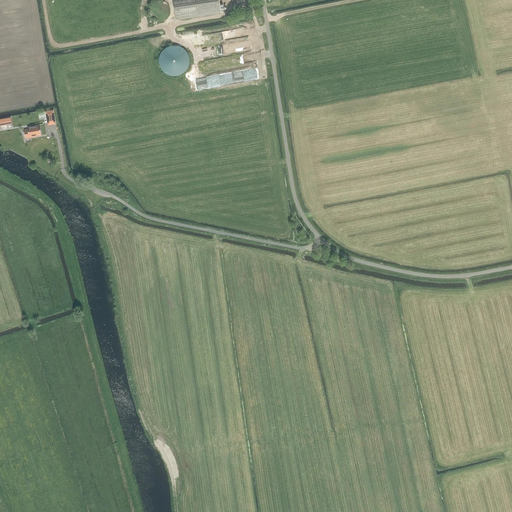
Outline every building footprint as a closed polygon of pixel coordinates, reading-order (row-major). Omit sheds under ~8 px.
[(172,0),(175,20),(185,18),(221,13),(219,0),(172,0)] [(170,11),(171,10),(170,9),(170,8),(170,7),(169,6),(168,5),(167,3),(166,2),(164,1),(163,1),(161,1),(160,1),(158,1),(156,1),(155,2),(154,2),(153,3),(152,4),(151,6),(151,7),(150,9),(150,11),(150,12),(151,14),(151,15),(151,16),(152,17),(154,18),(155,19),(158,21),(160,21),(161,21),(162,21),(164,20),(165,20),(167,19),(168,18),(169,16),(169,15),(170,13),(170,12),(170,11)] [(158,60),(158,62),(159,63),(159,64),(159,66),(160,67),(160,68),(161,69),(162,70),(163,71),(164,72),(165,73),(166,74),(167,75),(169,75),(170,75),(171,76),(173,76),(174,76),(175,76),(177,76),(178,76),(179,75),(181,75),(182,74),(183,73),(184,72),(185,71),(186,70),(187,69),(187,68),(188,67),(189,66),(189,64),(189,63),(190,62),(190,60),(190,59),(189,58),(189,56),(189,55),(188,54),(187,53),(187,51),(186,50),(185,49),(184,48),(183,48),(182,47),(181,46),(179,46),(178,45),(177,45),(175,45),(174,45),(173,45),(171,45),(170,45),(169,46),(167,46),(166,47),(165,48),(164,48),(163,49),(162,50),(161,51),(160,53),(160,54),(159,55),(159,56),(159,58),(158,59),(158,60)] [(236,57),(199,62),(200,71),(237,66),(236,57)] [(55,124),(53,111),(46,112),(48,125),(55,124)] [(0,119),(0,126),(12,124),(11,118),(0,119)] [(40,125),(27,127),(28,130),(24,131),(25,137),(29,136),(29,137),(41,135),(40,125)]
